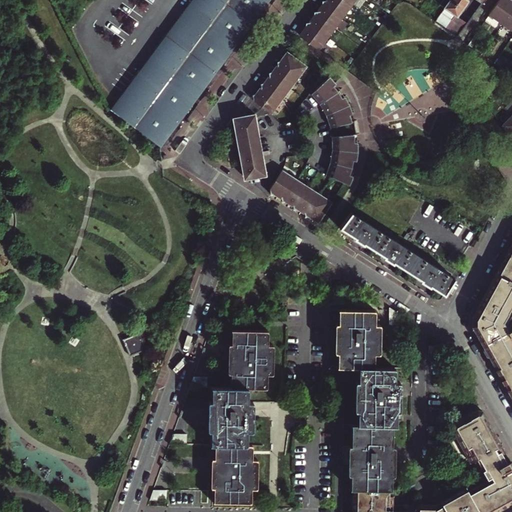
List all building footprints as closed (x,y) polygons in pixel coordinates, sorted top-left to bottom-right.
[(191,0),(111,107),(160,147),(269,0),(191,0)] [(337,27),(345,15),(329,4),(328,0),(324,0),(325,4),(320,10),(321,14),(337,27)] [(328,0),(329,4),(345,15),(353,5),(347,0),(328,0)] [(453,10),(460,0),(449,0),(451,1),(446,9),(449,11),(451,8),(453,10)] [(478,0),(483,3),(484,0),(460,0),(453,10),(451,8),(449,11),(457,16),(459,17),(469,4),(469,1),(469,0),(478,0)] [(500,0),(490,15),(491,15),(501,0),(500,0)] [(496,19),(501,12),(510,0),(501,0),(491,15),(496,19)] [(496,19),(505,25),(511,14),(511,0),(510,0),(501,12),(496,19)] [(453,21),(457,16),(449,11),(446,9),(443,13),(453,21)] [(313,26),(329,38),(337,27),(321,14),(320,10),(316,11),(317,15),(312,21),(313,26)] [(437,21),(448,29),(453,21),(443,13),(437,21)] [(448,29),(459,37),(468,24),(459,17),(457,16),(453,21),(448,29)] [(305,38),(320,49),(329,38),(313,26),(312,21),(308,22),(309,27),(304,33),(305,38)] [(282,65),(299,77),(308,66),(292,54),(286,55),(282,61),(278,61),(278,66),(282,65)] [(275,76),(291,88),(299,77),(282,65),(278,66),(274,71),(270,72),(270,77),(275,76)] [(283,99),(291,88),(275,76),(270,77),(268,80),(266,82),(262,83),(262,88),(266,87),(283,99)] [(318,100),(321,103),(341,89),(338,85),(333,79),(331,77),(313,94),(318,100)] [(254,101),(258,104),(272,114),(283,99),(266,87),(262,88),(257,93),(253,94),(254,101)] [(327,114),(349,104),(347,100),(344,95),(341,89),(321,103),(323,107),(327,114)] [(331,126),(355,121),(354,117),(351,110),(349,104),(327,114),(331,126)] [(244,175),(245,180),(266,176),(261,148),(254,114),(237,118),(233,118),(234,124),(232,127),(233,128),(234,131),(236,135),(236,136),(238,150),(241,163),(241,164),(241,165),(241,168),(241,172),(241,174),(244,175)] [(511,117),(503,126),(509,134),(511,136),(511,117)] [(333,142),(333,146),(333,148),(358,150),(358,140),(357,136),(357,132),(340,135),(333,135),(333,139),(333,142)] [(355,167),(356,163),(357,158),(357,153),(358,150),(333,148),(333,152),(332,156),(331,160),(355,167)] [(350,182),(352,177),(353,172),(354,169),(355,167),(331,160),(331,163),(330,167),(328,172),(332,174),(345,180),(350,182)] [(281,198),(285,197),(296,180),(282,171),(270,190),(271,196),(275,195),(281,198)] [(293,206),(297,205),(308,188),(296,180),(285,197),(281,198),(282,203),(287,202),(293,206)] [(304,213),(308,212),(319,195),(308,188),(297,205),(293,206),(294,210),(298,209),(304,213)] [(321,218),(327,209),(331,203),(319,195),(308,212),(304,213),(305,217),(310,217),(316,220),(321,219),(321,218)] [(455,279),(441,270),(405,248),(350,212),(339,228),(354,238),(354,239),(363,246),(364,244),(384,257),(383,258),(392,264),(393,263),(421,280),(420,281),(429,288),(430,286),(444,295),(455,279)] [(511,266),(504,262),(473,319),(483,319),(511,320),(511,266)] [(391,428),(395,428),(395,413),(398,413),(398,384),(393,384),(393,369),(371,369),(372,355),(378,356),(378,326),(374,326),(374,311),(338,310),(337,325),(335,325),(334,356),(337,356),(337,369),(358,370),(358,383),(355,383),(354,426),(351,426),(350,447),(349,447),(348,477),(350,477),(349,491),(355,491),(381,492),(387,492),(390,492),(390,478),(391,478),(392,448),(390,448),(391,428)] [(487,327),(511,328),(511,320),(483,319),(473,319),(472,327),(487,327)] [(247,421),(254,422),(254,405),(255,392),(249,392),(250,379),(269,380),(269,365),(275,365),(276,341),(276,335),(270,335),(271,321),(245,320),(235,320),(234,333),(232,333),(230,362),(233,362),(232,375),(213,375),(213,389),(211,389),(210,399),(209,419),(212,419),(211,429),(211,433),(216,433),(215,446),(213,446),(212,457),(212,475),(214,475),(214,489),(238,490),(251,491),(252,479),(256,479),(257,465),(258,449),(253,449),(253,435),(246,435),(247,421)] [(511,328),(487,327),(472,327),(511,397),(511,328)] [(142,331),(126,337),(133,354),(149,347),(142,331)] [(491,511),(511,500),(511,465),(502,449),(480,412),(474,411),(450,425),(449,431),(468,465),(473,462),(484,482),(465,493),(463,490),(430,508),(390,507),(390,498),(387,498),(387,492),(381,492),(355,491),(355,495),(352,495),(352,510),(355,510),(355,511),(491,511)] [(155,489),(154,496),(167,498),(168,490),(155,489)]
